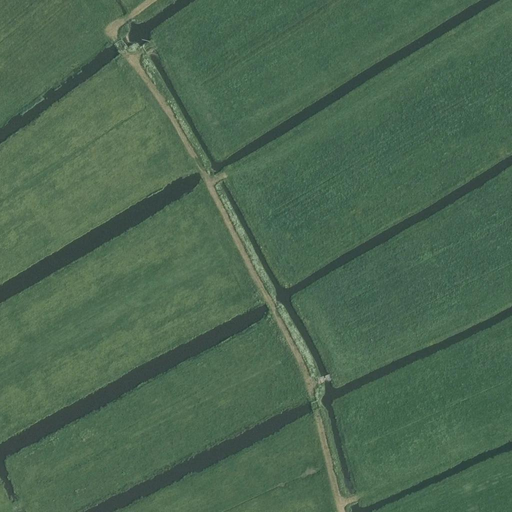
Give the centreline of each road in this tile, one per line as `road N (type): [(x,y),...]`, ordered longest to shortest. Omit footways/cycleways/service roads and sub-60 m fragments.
road 1 (track): [(309,386),(209,181),(223,174)]
road 2 (track): [(209,181),(131,59),(158,40)]
road 3 (track): [(342,511),(309,386),(335,375)]
